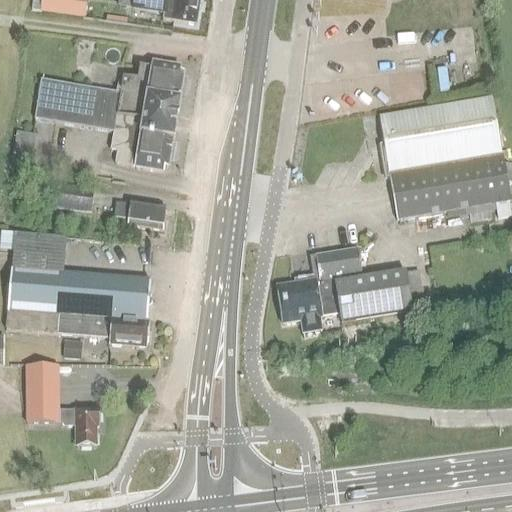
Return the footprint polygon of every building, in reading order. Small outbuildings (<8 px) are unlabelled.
[(32,0),(31,12),(39,13),(41,0),(32,0)] [(88,0),(41,0),(39,13),(85,20),(88,0)] [(132,0),(131,11),(163,16),(162,23),(197,28),(201,0),(132,0)] [(151,66),(140,64),(137,81),(122,78),(120,95),(41,82),(34,121),(113,135),(110,153),(116,154),(114,166),(134,169),(133,172),(163,177),(165,170),(169,171),(170,166),(174,166),(177,147),(173,147),(180,99),(184,100),(187,80),(184,80),(185,75),(180,74),(181,69),(151,64),(151,66)] [(448,220),(510,209),(509,204),(506,186),(511,184),(511,165),(503,167),(491,100),(379,120),(386,164),(382,165),(385,180),(389,180),(397,224),(448,215),(448,220)] [(94,189),(58,185),(54,210),(91,215),(94,189)] [(167,209),(130,203),(129,208),(115,205),(113,219),(128,222),(126,229),(163,234),(167,209)] [(66,240),(3,234),(1,254),(12,256),(4,334),(108,341),(108,348),(147,352),(149,323),(147,323),(150,282),(64,275),(66,240)] [(312,259),(315,283),(277,289),(283,327),(301,324),(304,341),(305,341),(304,336),(322,334),(320,321),(322,321),(322,319),(340,316),(342,326),(425,313),(419,274),(363,282),(359,252),(312,259)] [(82,345),(64,343),(63,361),(80,362),(82,345)] [(26,370),(27,426),(59,426),(58,370),(26,370)] [(60,414),(60,425),(61,425),(65,429),(76,429),(76,450),(96,450),(95,429),(99,429),(99,413),(74,414),(60,414)]
